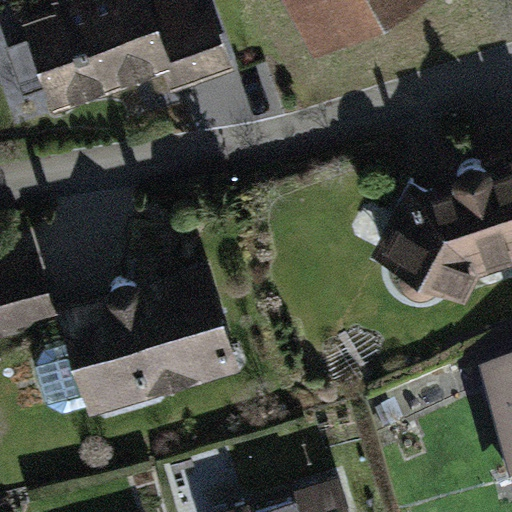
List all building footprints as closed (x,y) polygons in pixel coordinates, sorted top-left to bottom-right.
[(215,0),(184,0),(157,10),(153,0),(72,0),(28,15),(58,101),(168,63),(177,88),(238,67),(215,0)] [(293,0),(323,52),(413,0),(293,0)] [(462,311),(488,270),(511,263),(511,161),(444,182),(431,174),(378,258),(462,311)] [(39,250),(0,261),(0,339),(60,323),(39,250)] [(248,381),(214,262),(63,305),(98,424),(248,381)] [(511,369),(481,379),(511,482),(511,369)] [(354,511),(343,474),(212,511),(354,511)]
